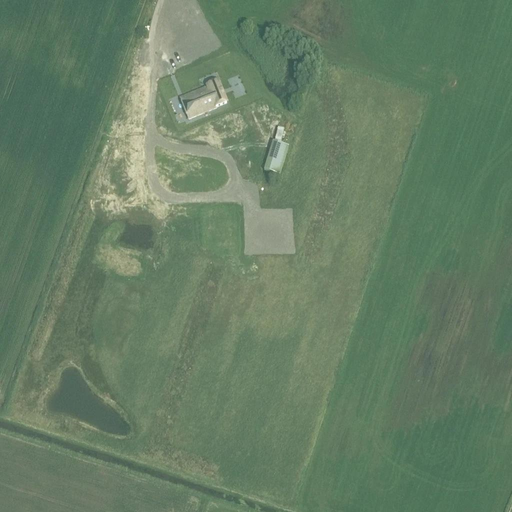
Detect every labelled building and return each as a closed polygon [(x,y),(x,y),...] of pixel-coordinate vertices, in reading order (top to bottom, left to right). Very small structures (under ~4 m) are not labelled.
[(185,54),(195,68),(210,57),(199,43),(185,54)] [(212,59),(195,67),(201,79),(211,74),(208,68),(215,65),(212,59)] [(216,107),(227,102),(219,81),(208,86),(208,88),(181,98),(189,119),(217,108),(216,107)] [(161,152),(164,167),(230,152),(226,137),(179,147),(171,113),(148,118),(156,153),(161,152)] [(182,146),(225,136),(222,124),(215,125),(214,120),(195,124),(197,131),(180,135),(182,146)] [(285,174),(293,145),(277,141),(270,164),(274,165),(272,170),(285,174)] [(233,156),(227,162),(232,167),(238,161),(233,156)] [(164,195),(258,178),(255,164),(162,180),(164,195)] [(215,211),(178,212),(179,229),(216,227),(215,211)]
